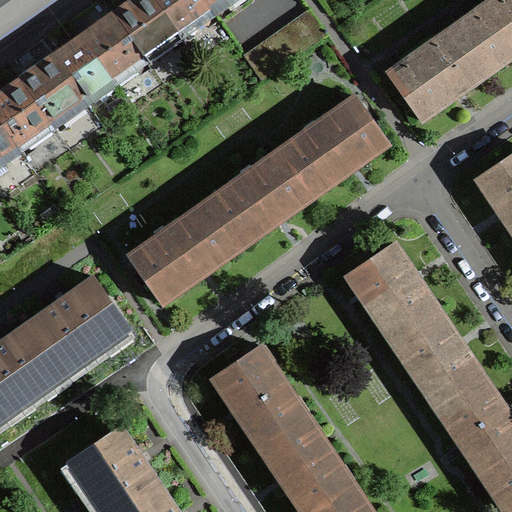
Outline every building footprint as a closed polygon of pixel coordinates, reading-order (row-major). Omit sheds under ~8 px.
[(131,0),(125,5),(114,12),(145,56),(179,33),(155,0),(131,0)] [(155,0),(179,33),(212,9),(205,0),(155,0)] [(205,0),(212,9),(216,15),(232,4),(229,0),(205,0)] [(511,0),(501,0),(502,1),(480,16),(477,11),(450,30),(483,77),(511,56),(511,0)] [(309,9),(244,54),(262,80),(327,34),(309,9)] [(112,80),(145,56),(114,12),(110,15),(108,13),(97,21),(98,23),(94,27),(81,36),(112,80)] [(436,44),(407,65),(405,62),(389,73),(421,120),(453,98),(483,77),(450,30),(434,41),(436,44)] [(106,93),(102,88),(112,81),(112,80),(81,36),(64,47),(53,55),(85,99),(89,105),(106,93)] [(85,99),(53,55),(36,67),(34,65),(28,69),(23,73),(24,75),(20,79),(51,123),(85,99)] [(0,121),(18,146),(51,123),(20,79),(2,91),(1,89),(0,88),(0,121)] [(310,136),(307,131),(280,150),(313,196),(354,167),(389,143),(356,96),(328,116),(332,121),(310,136)] [(0,158),(18,146),(0,121),(0,158)] [(253,168),(257,174),(235,189),(232,184),(205,203),(238,249),(280,220),(313,196),(280,150),(253,168)] [(511,229),(511,154),(477,178),(500,211),(511,229)] [(129,256),(162,303),(203,274),(238,249),(205,203),(178,221),(182,227),(160,242),(156,237),(129,256)] [(394,242),(347,274),(392,340),(439,309),(412,269),(394,242)] [(30,321),(66,372),(130,326),(95,276),(62,299),(30,321)] [(439,309),(392,340),(436,406),(483,375),(458,336),(439,309)] [(0,342),(0,411),(3,416),(66,372),(30,321),(0,342)] [(260,446),(307,414),(260,344),(213,376),(235,409),(260,446)] [(483,375),(436,406),(480,472),(511,450),(511,417),(501,402),(483,375)] [(304,511),(308,511),(353,482),(307,414),(260,446),(281,477),(304,511)] [(69,459),(104,511),(130,511),(164,490),(143,458),(120,425),(69,459)] [(511,511),(511,450),(480,472),(507,511),(511,511)] [(372,511),(353,482),(308,511),(372,511)] [(178,511),(164,490),(130,511),(178,511)]
